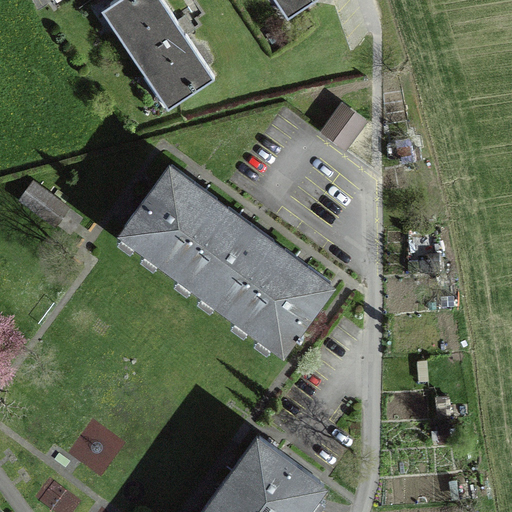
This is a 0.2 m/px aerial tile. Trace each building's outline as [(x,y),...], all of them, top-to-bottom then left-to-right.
[(211,81),(159,0),(115,0),(108,5),(173,106),(211,81)] [(310,0),(282,0),(290,13),(310,0)] [(364,119),(345,105),(327,130),(346,143),(364,119)] [(128,228),(177,264),(216,210),(192,192),(167,174),(128,228)] [(68,207),(33,182),(20,199),(55,224),(68,207)] [(248,232),(216,210),(177,264),(232,303),(271,249),(248,232)] [(295,267),(271,249),(232,303),(287,346),(327,291),(295,267)] [(241,466),(224,489),(254,511),(299,511),(320,485),(260,440),(241,466)] [(206,511),(254,511),(224,489),(206,511)]
